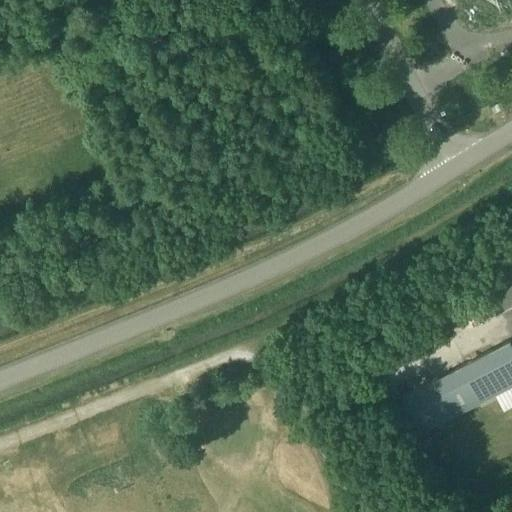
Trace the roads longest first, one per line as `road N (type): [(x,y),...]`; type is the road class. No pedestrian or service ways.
road 1 (unclassified): [(0,380),(257,275),(455,166)]
road 2 (residential): [(455,166),(369,0)]
